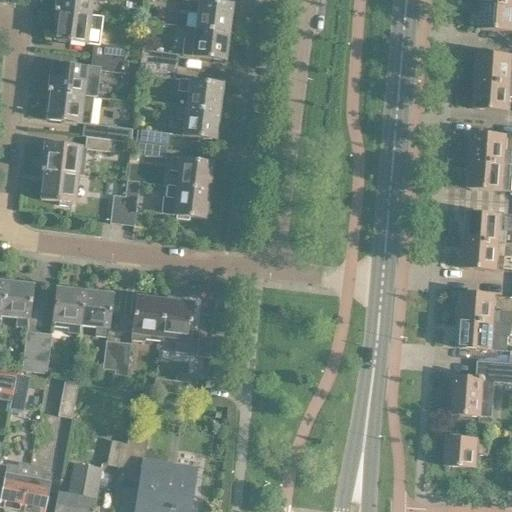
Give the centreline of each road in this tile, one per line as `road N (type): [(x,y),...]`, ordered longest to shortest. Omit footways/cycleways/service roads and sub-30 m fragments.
road 1 (tertiary): [(378,280),(403,0)]
road 2 (residential): [(276,272),(3,239)]
road 3 (residential): [(276,272),(306,0)]
road 4 (residential): [(3,239),(25,11),(0,7)]
road 5 (tertiary): [(351,511),(378,280)]
